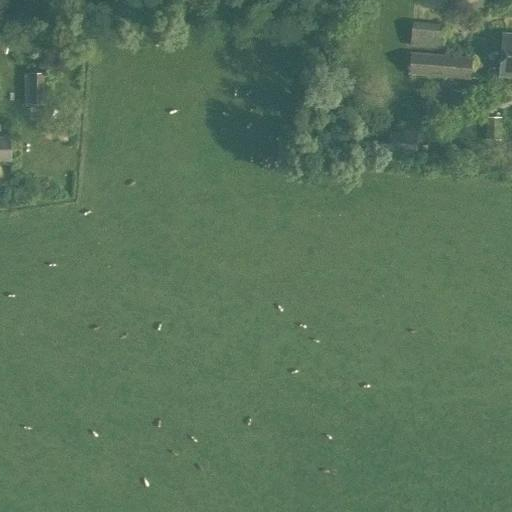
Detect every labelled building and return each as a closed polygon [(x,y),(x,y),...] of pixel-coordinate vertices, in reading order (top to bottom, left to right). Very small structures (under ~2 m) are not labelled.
[(409,48),(441,50),(444,24),(412,22),(409,48)] [(511,74),(511,34),(504,33),(500,74),(511,74)] [(410,74),(470,79),(472,57),(411,53),(410,74)] [(43,73),(29,74),(29,104),(43,104),(43,73)] [(468,90),(451,89),(449,113),(466,114),(468,90)] [(502,115),(486,115),(485,137),(501,138),(502,115)] [(0,161),(11,162),(11,124),(0,123),(0,161)] [(396,132),(389,132),(388,142),(381,142),(380,154),(416,156),(417,133),(412,133),(413,127),(397,126),(396,132)]
